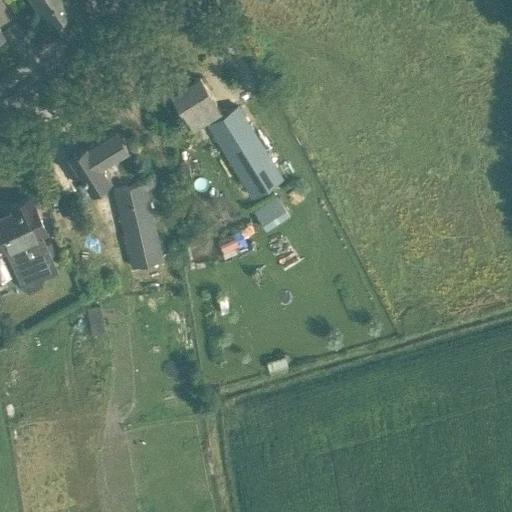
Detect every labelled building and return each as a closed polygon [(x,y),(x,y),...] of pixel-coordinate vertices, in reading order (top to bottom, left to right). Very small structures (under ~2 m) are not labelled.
[(33,0),(47,21),(75,2),(72,0),(33,0)] [(223,113),(200,75),(173,92),(183,109),(185,112),(192,123),(205,116),(252,193),(281,175),(237,104),(223,113)] [(127,147),(115,128),(86,146),(85,144),(68,155),(89,189),(112,174),(104,161),(127,147)] [(133,265),(162,259),(144,181),(115,188),(133,265)] [(253,209),(266,229),(290,214),(278,194),(253,209)] [(33,203),(30,196),(10,204),(15,215),(9,217),(8,214),(0,217),(0,240),(4,248),(7,247),(23,284),(28,286),(41,280),(42,274),(56,267),(47,247),(47,246),(41,232),(46,229),(34,202),(33,203)] [(109,268),(94,202),(73,207),(86,261),(87,260),(90,273),(109,268)]
